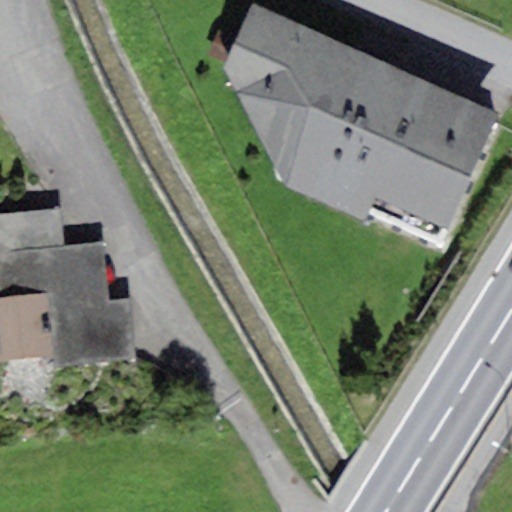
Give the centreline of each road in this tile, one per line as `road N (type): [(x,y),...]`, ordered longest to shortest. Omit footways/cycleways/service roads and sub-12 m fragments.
road 1 (residential): [(44,0),(152,236),(329,511)]
road 2 (primary): [(408,511),(511,337)]
road 3 (residential): [(374,0),(511,61)]
